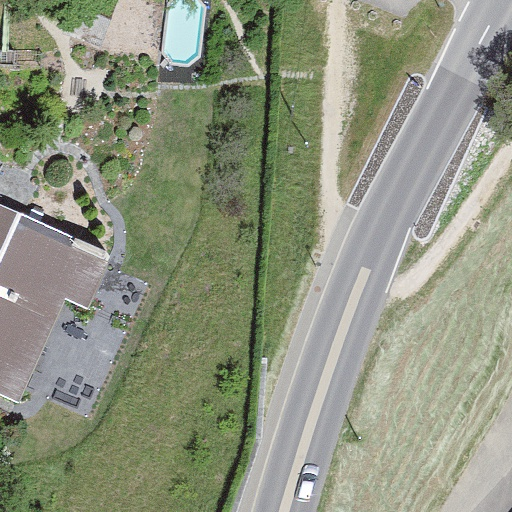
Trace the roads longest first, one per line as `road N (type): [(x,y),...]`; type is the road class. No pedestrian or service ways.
road 1 (secondary): [(287,511),(365,279),(506,0)]
road 2 (track): [(340,346),(404,293),(511,151)]
